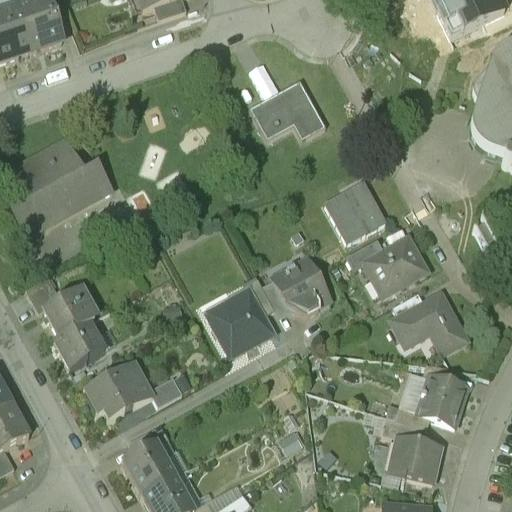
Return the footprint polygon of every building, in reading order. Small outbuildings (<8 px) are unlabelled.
[(184,0),(137,0),(143,18),(151,15),(180,5),(186,3),(184,0)] [(428,0),(430,2),(434,0),(435,0),(442,14),(437,17),(449,43),(503,17),(494,0),(428,0)] [(184,19),(180,5),(151,15),(156,29),(184,19)] [(14,18),(28,58),(42,53),(42,56),(60,50),(52,28),(50,28),(45,12),(32,17),(29,9),(13,14),(14,18)] [(14,18),(0,22),(0,70),(17,65),(17,62),(28,58),(14,18)] [(487,163),(499,166),(500,169),(501,173),(506,173),(511,179),(511,178),(511,54),(505,55),(496,60),(491,66),(485,78),(475,88),(471,95),(472,102),(475,110),(469,128),(468,139),(472,149),(479,158),(487,163)] [(298,88),(247,116),(263,147),(290,134),(297,147),(323,134),(298,88)] [(82,178),(66,145),(4,179),(21,212),(8,219),(22,243),(110,194),(97,170),(82,178)] [(361,189),(322,211),(344,251),(383,229),(361,189)] [(378,260),(361,269),(362,271),(381,305),(426,280),(406,245),(378,260)] [(361,269),(378,260),(373,250),(346,264),(352,277),(362,271),(361,269)] [(305,264),(267,285),(270,289),(283,312),(305,324),(316,318),(316,315),(329,307),(305,264)] [(43,317),(60,308),(47,284),(24,297),(37,320),(43,317)] [(246,297),(261,324),(274,318),(261,294),(256,286),(242,294),(245,298),(246,297)] [(261,294),(274,318),(283,312),(270,289),(261,294)] [(60,308),(43,317),(59,345),(88,329),(92,327),(84,311),(89,308),(82,295),(60,308)] [(245,298),(205,320),(228,363),(270,341),(261,324),(246,297),(245,298)] [(396,325),(389,329),(404,354),(427,341),(439,362),(464,347),(438,301),(422,311),(396,325)] [(390,316),(396,325),(422,311),(416,301),(390,316)] [(69,377),(104,357),(88,329),(59,345),(53,348),(69,377)] [(421,381),(428,384),(446,390),(451,376),(424,372),(421,381)] [(130,373),(82,399),(95,423),(102,420),(107,428),(150,405),(152,404),(148,397),(141,385),(138,387),(130,373)] [(171,384),(148,397),(152,404),(150,405),(156,416),(181,403),(171,384)] [(446,390),(428,384),(415,421),(415,422),(429,427),(453,435),(465,396),(446,390)] [(0,416),(9,411),(0,394),(0,416)] [(28,445),(9,411),(0,416),(0,460),(3,459),(28,445)] [(387,412),(383,425),(414,434),(425,438),(429,427),(415,422),(415,421),(387,412)] [(379,444),(396,447),(396,445),(411,449),(414,434),(383,425),(379,444)] [(131,448),(138,460),(138,461),(155,452),(156,453),(167,446),(159,433),(131,448)] [(279,445),(283,458),(303,451),(299,439),(279,445)] [(411,449),(396,445),(396,447),(389,477),(387,477),(386,481),(431,491),(440,455),(411,449)] [(121,469),(140,503),(173,484),(156,453),(155,452),(138,461),(138,460),(121,469)] [(0,483),(13,476),(3,459),(0,460),(0,483)] [(174,486),(173,484),(140,503),(144,511),(180,511),(168,489),(174,486)] [(248,511),(242,502),(226,511),(248,511)]
